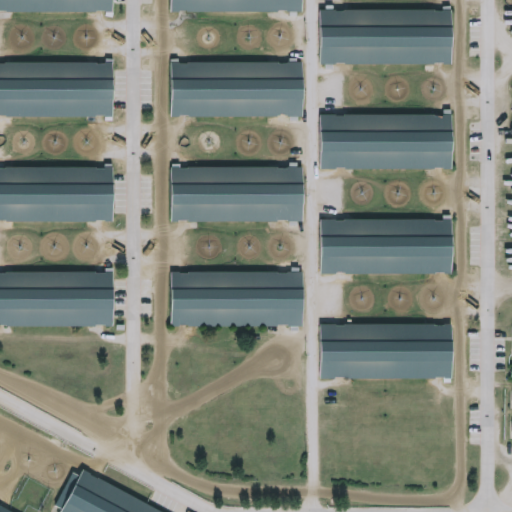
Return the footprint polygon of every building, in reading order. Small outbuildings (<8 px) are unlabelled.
[(0,0),(0,12),(111,12),(111,0),(0,0)] [(171,0),(302,0),(302,10),(171,10),(171,0)] [(320,10),(448,10),(448,61),(320,61),(320,10)] [(0,61),(111,61),(111,115),(0,115),(0,61)] [(171,62),(301,62),(301,112),(171,112),(171,62)] [(321,113),(451,113),(451,164),(321,164),(321,113)] [(0,167),(113,167),(113,222),(0,222),(0,167)] [(170,167),(300,167),(300,222),(170,222),(170,167)] [(323,220),(453,220),(453,271),(323,271),(323,220)] [(0,270),(111,270),(111,323),(0,323),(0,270)] [(171,272),(299,272),(299,324),(171,324),(171,272)] [(321,323),(451,323),(451,376),(321,376),(321,323)] [(64,511),(84,474),(157,511),(64,511)]
